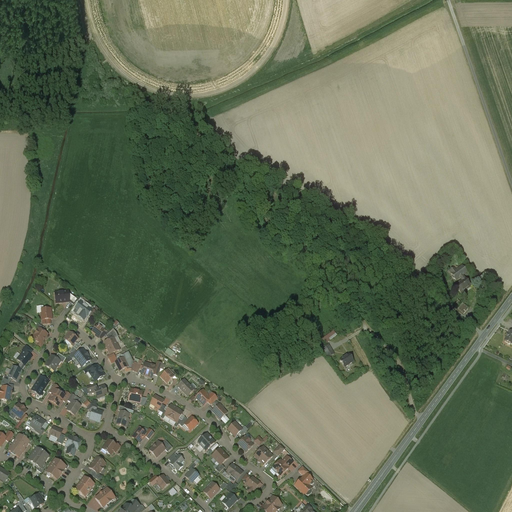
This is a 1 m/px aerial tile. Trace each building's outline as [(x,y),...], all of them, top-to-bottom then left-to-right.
[(458,269),(451,274),(452,276),(452,277),(453,279),(454,279),(456,281),(467,273),(462,267),(458,270),(458,269)] [(465,279),(455,286),(461,295),(465,292),(464,291),(470,286),(465,279)] [(68,292),(57,293),(57,298),(55,298),(56,304),(62,303),(62,304),(65,303),(69,303),(68,293),(68,292)] [(78,300),(68,293),(69,302),(74,306),(78,300)] [(470,307),(464,301),(457,309),(464,314),(470,307)] [(91,311),(83,305),(84,304),(83,304),(80,309),(81,309),(79,312),(80,313),(80,314),(81,315),(82,315),(83,315),(86,317),(86,318),(90,312),(91,311)] [(50,310),(43,310),(43,313),(41,313),(42,321),(50,320),(51,320),(50,310)] [(97,326),(92,333),(98,339),(99,338),(104,332),(104,331),(97,326)] [(43,332),(38,329),(38,330),(35,335),(35,338),(34,341),(39,344),(37,346),(41,348),(44,343),(43,343),(48,335),(43,332)] [(116,333),(113,330),(108,335),(110,341),(114,339),(118,337),(116,333)] [(70,333),(64,340),(72,346),(78,339),(70,333)] [(110,341),(104,343),(110,355),(119,351),(114,339),(110,341)] [(33,352),(26,347),(22,352),(23,353),(24,352),(29,356),(33,352)] [(165,352),(172,357),(175,353),(168,348),(165,352)] [(77,354),(74,357),(75,358),(77,360),(76,360),(80,365),(80,364),(82,367),(91,361),(83,350),(77,354)] [(73,353),(69,356),(72,361),(75,358),(74,357),(77,354),(75,351),(73,353)] [(23,353),(17,360),(24,366),(31,358),(29,356),(24,352),(23,353)] [(66,359),(58,354),(55,359),(60,362),(63,364),(66,359)] [(348,355),(340,361),(345,368),(353,362),(348,355)] [(51,357),(49,361),(48,361),(45,366),(51,370),(52,368),(55,370),(55,369),(57,369),(58,367),(57,366),(60,362),(55,359),(51,357)] [(124,359),(115,363),(120,372),(128,368),(124,359)] [(140,366),(133,364),(130,371),(135,373),(135,372),(138,373),(140,366)] [(155,367),(145,364),(141,376),(145,377),(148,378),(151,379),(153,375),(156,368),(155,367)] [(91,366),(83,371),(86,375),(89,373),(88,372),(93,369),(91,366)] [(21,372),(13,367),(11,371),(10,371),(9,374),(9,375),(8,378),(16,382),(21,372)] [(93,369),(88,372),(89,373),(95,382),(99,380),(101,380),(103,378),(103,377),(104,376),(102,373),(102,372),(100,370),(99,371),(98,369),(98,368),(97,367),(93,369)] [(168,370),(160,378),(167,384),(174,377),(168,370)] [(50,380),(43,375),(39,380),(47,385),(50,380)] [(39,380),(31,391),(39,396),(47,385),(39,380)] [(184,385),(180,390),(187,397),(194,391),(186,383),(184,385)] [(54,385),(49,393),(52,395),(55,391),(57,388),(54,385)] [(95,385),(87,388),(89,394),(95,392),(94,390),(96,389),(95,385)] [(96,389),(94,390),(95,392),(97,399),(104,397),(104,395),(107,394),(104,386),(96,389)] [(11,390),(2,388),(1,392),(0,391),(0,396),(0,397),(0,400),(9,402),(11,390)] [(142,393),(131,390),(129,400),(140,402),(141,398),(142,393)] [(52,395),(48,401),(53,404),(60,394),(55,391),(52,395)] [(203,391),(195,398),(204,407),(208,403),(211,400),(209,398),(203,391)] [(65,397),(60,394),(53,404),(59,408),(63,402),(65,398),(65,397)] [(75,397),(71,395),(70,396),(67,402),(71,404),(73,401),(73,402),(75,397)] [(217,400),(212,395),(209,398),(211,400),(208,403),(211,406),(217,400)] [(164,401),(155,396),(150,405),(159,409),(159,410),(162,405),(164,401)] [(148,399),(141,398),(140,402),(139,406),(144,407),(148,399)] [(71,404),(67,411),(74,416),(81,406),(76,404),(73,402),(73,401),(71,404)] [(21,407),(19,405),(13,412),(16,414),(14,415),(20,420),(25,415),(27,412),(24,410),(25,409),(22,407),(21,407)] [(173,408),(170,406),(167,412),(165,416),(171,420),(177,409),(174,408),(173,408)] [(220,407),(219,406),(212,412),(216,416),(216,417),(218,419),(218,418),(220,420),(224,416),(227,414),(222,410),(223,408),(221,407),(220,407)] [(177,409),(171,420),(176,423),(177,423),(179,420),(182,414),(180,412),(180,411),(177,409)] [(96,411),(93,410),(92,411),(90,419),(95,420),(94,421),(99,423),(103,413),(96,411)] [(129,415),(120,412),(116,425),(125,428),(129,415)] [(28,418),(25,415),(20,420),(19,422),(22,424),(28,418)] [(45,423),(36,417),(31,424),(29,422),(26,425),(31,429),(32,428),(36,430),(39,432),(42,428),(45,423)] [(182,421),(179,425),(182,428),(184,425),(188,421),(184,417),(182,421)] [(188,421),(184,425),(188,430),(190,428),(192,430),(193,430),(195,427),(195,426),(197,424),(192,418),(188,421)] [(177,423),(176,423),(173,427),(176,429),(179,425),(182,421),(179,420),(177,423)] [(241,430),(235,423),(228,430),(235,437),(238,434),(242,430),(241,430)] [(245,427),(241,430),(242,430),(238,434),(241,437),(248,430),(245,427)] [(62,432),(53,428),(50,436),(51,436),(51,437),(54,439),(56,438),(57,439),(59,440),(61,435),(62,432)] [(140,430),(137,431),(136,431),(134,433),(135,434),(132,438),(139,444),(142,441),(144,439),(144,438),(145,437),(146,435),(140,430)] [(154,434),(149,431),(146,435),(145,437),(149,440),(154,434)] [(14,436),(9,432),(5,438),(7,439),(5,441),(9,443),(14,436)] [(207,434),(197,443),(205,452),(215,443),(212,439),(211,440),(210,438),(211,438),(207,434)] [(61,435),(59,440),(57,439),(56,443),(62,445),(65,437),(61,435)] [(29,443),(20,437),(17,441),(16,440),(11,448),(12,448),(9,452),(19,459),(22,453),(23,454),(25,451),(24,451),(28,445),(29,443)] [(81,441),(69,437),(66,446),(69,448),(76,450),(77,451),(81,441)] [(258,438),(254,442),(259,447),(264,443),(258,438)] [(248,440),(248,439),(246,440),(244,442),(243,440),(238,445),(246,453),(253,446),(249,443),(250,441),(248,440)] [(115,444),(114,445),(109,441),(103,448),(106,451),(107,453),(110,456),(113,452),(115,453),(120,447),(115,444)] [(156,446),(156,445),(154,445),(153,446),(153,447),(149,451),(156,458),(165,450),(162,447),(159,443),(156,446)] [(167,443),(162,447),(165,450),(167,453),(172,448),(167,443)] [(216,444),(206,453),(208,456),(218,446),(216,444)] [(280,446),(274,452),(278,457),(285,450),(280,446)] [(76,450),(69,448),(66,454),(73,457),(76,450)] [(263,448),(254,457),(258,460),(258,461),(258,462),(260,463),(263,465),(263,466),(272,457),(263,448)] [(220,449),(212,457),(219,465),(220,466),(222,465),(228,459),(220,449)] [(40,452),(35,453),(32,457),(31,457),(28,461),(38,468),(40,470),(43,465),(43,464),(48,458),(49,458),(40,452)] [(175,454),(168,460),(171,463),(177,457),(175,454)] [(171,463),(170,464),(178,472),(181,469),(177,465),(182,460),(183,459),(183,458),(181,456),(180,456),(179,456),(178,456),(177,457),(171,463)] [(97,458),(89,468),(97,475),(100,472),(100,473),(104,468),(103,468),(105,465),(97,458)] [(287,458),(282,463),(287,468),(292,463),(287,458)] [(61,465),(55,461),(46,473),(57,481),(59,478),(63,472),(65,469),(66,468),(61,465)] [(280,461),(274,467),(277,470),(277,473),(280,476),(288,469),(282,463),(280,461)] [(296,461),(289,468),(293,472),(300,465),(296,461)] [(196,466),(194,463),(187,470),(190,472),(192,470),(196,466)] [(40,470),(38,468),(36,470),(41,474),(46,466),(43,464),(43,465),(40,470)] [(219,465),(215,469),(219,473),(225,468),(222,465),(220,466),(219,465)] [(236,468),(232,465),(226,474),(236,481),(243,473),(239,470),(237,468),(236,468)] [(0,469),(0,468),(0,479),(5,483),(9,476),(0,469)] [(309,474),(303,468),(298,472),(304,477),(306,475),(307,476),(309,474)] [(190,472),(185,477),(189,481),(189,483),(190,484),(191,484),(191,483),(192,484),(199,477),(192,470),(190,472)] [(251,479),(246,475),(242,480),(248,484),(251,479)] [(304,477),(295,486),(305,496),(307,497),(310,496),(311,494),(312,492),(311,489),(309,487),(310,486),(312,486),(313,484),(314,483),(307,476),(306,475),(304,477)] [(156,476),(149,482),(152,486),(156,483),(159,480),(156,476)] [(169,484),(163,476),(159,480),(156,483),(162,490),(169,484)] [(94,486),(84,478),(75,491),(85,499),(85,498),(90,492),(90,493),(90,492),(94,486)] [(260,484),(252,478),(251,479),(248,484),(247,486),(249,488),(253,491),(254,491),(260,484)] [(213,485),(208,490),(207,489),(203,493),(210,499),(219,490),(212,484),(213,485)] [(174,488),(169,492),(173,497),(178,493),(174,488)] [(107,490),(102,494),(102,493),(102,494),(100,495),(100,496),(95,500),(103,509),(105,507),(106,506),(111,502),(112,501),(114,499),(107,490)] [(241,499),(235,493),(232,496),(237,501),(238,502),(241,499)] [(230,494),(222,503),(228,509),(237,501),(232,496),(230,494)] [(19,495),(16,497),(23,507),(26,504),(19,495)] [(43,505),(38,496),(30,501),(28,503),(33,511),(35,509),(36,510),(43,505)] [(275,499),(273,498),(268,503),(268,502),(266,505),(262,510),(261,510),(263,511),(277,511),(280,509),(279,508),(281,506),(277,501),(275,499)] [(135,503),(130,510),(132,511),(134,511),(136,511),(140,507),(135,503)]
